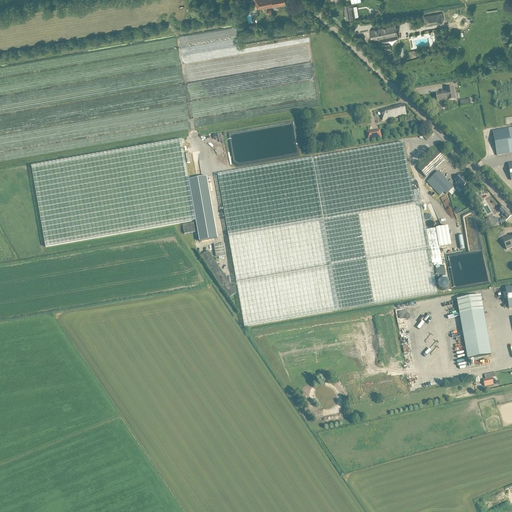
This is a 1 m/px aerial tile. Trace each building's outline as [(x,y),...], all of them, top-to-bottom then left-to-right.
[(286,4),(284,0),(254,0),(256,7),(262,5),(262,9),(286,4)] [(355,18),(353,8),(352,4),(344,6),(346,19),(355,18)] [(424,17),(425,26),(432,25),(432,24),(437,23),(437,24),(442,23),(440,14),(424,17)] [(398,39),(395,25),(369,31),(371,40),(378,39),(379,43),(384,42),(398,39)] [(416,50),(409,52),(411,58),(418,57),(416,50)] [(455,100),(453,87),(445,88),(446,92),(435,93),(437,102),(447,100),(447,101),(455,100)] [(398,116),(406,114),(404,105),(380,110),(383,121),(393,118),(398,117),(398,116)] [(511,127),(493,131),(497,156),(511,153),(511,127)] [(380,131),(372,132),(372,131),(366,132),(368,140),(381,137),(380,131)] [(442,266),(439,248),(450,246),(447,227),(426,231),(419,191),(412,192),(407,164),(403,143),(313,159),(218,176),(245,326),(411,297),(437,293),(432,268),(442,266)] [(207,177),(189,180),(182,144),(33,170),(46,250),(196,224),(199,242),(218,239),(207,177)] [(426,177),(441,163),(445,159),(436,151),(418,169),(426,177)] [(454,188),(438,171),(427,182),(440,195),(444,192),(446,194),(454,188)] [(460,175),(455,180),(457,182),(455,184),(458,187),(456,189),(459,193),(462,191),(466,187),(465,186),(467,183),(460,175)] [(447,210),(451,209),(447,196),(442,197),(447,210)] [(500,205),(497,208),(499,210),(503,214),(501,216),(503,219),(499,220),(500,223),(505,221),(508,219),(511,216),(503,207),(502,207),(500,205)] [(492,218),(485,220),(487,229),(494,227),(492,218)] [(511,234),(502,239),(506,250),(511,247),(511,234)] [(208,251),(200,255),(216,280),(223,275),(208,251)] [(443,268),(435,269),(437,282),(446,280),(443,268)] [(481,296),(457,300),(467,359),(491,355),(481,296)] [(493,378),(483,380),(485,387),(494,385),(493,378)]
